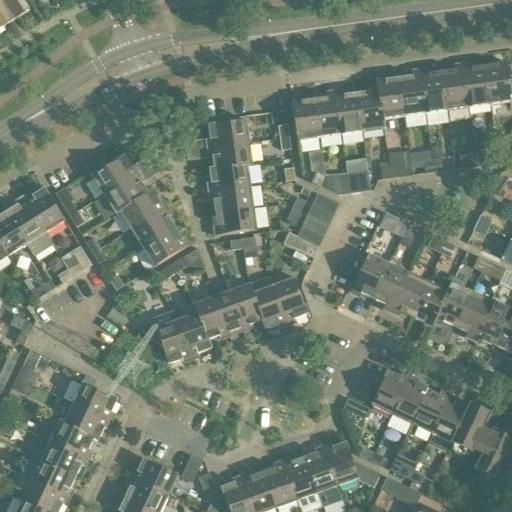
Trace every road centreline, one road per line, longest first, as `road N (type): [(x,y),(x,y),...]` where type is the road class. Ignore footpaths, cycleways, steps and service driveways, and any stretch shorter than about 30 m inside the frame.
road 1 (residential): [(511,48),(156,110)]
road 2 (residential): [(84,511),(140,405),(190,378),(235,380),(267,369),(324,326)]
road 3 (tertiary): [(265,36),(511,2)]
road 4 (residential): [(324,326),(364,334),(511,400)]
road 5 (residential): [(0,189),(89,132),(156,110)]
road 6 (residential): [(324,326),(316,283),(350,207),(373,204)]
road 7 (tertiary): [(265,36),(133,51)]
road 8 (tertiary): [(145,76),(265,36)]
